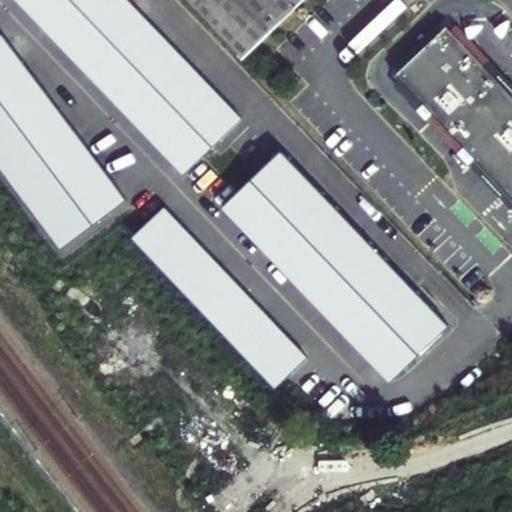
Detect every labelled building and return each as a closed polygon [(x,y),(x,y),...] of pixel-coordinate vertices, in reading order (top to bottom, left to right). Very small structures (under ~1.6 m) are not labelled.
[(128,0),(30,0),(190,165),(241,116),(128,0)] [(188,0),(253,67),(322,0),(188,0)] [(0,32),(0,157),(68,245),(147,184),(20,18),(0,32)] [(444,36),(401,77),(407,83),(403,87),(407,93),(401,98),(425,123),(422,125),(431,134),(434,132),(465,165),(471,159),(472,159),(463,168),(474,179),(477,177),(511,212),(511,87),(464,37),(458,43),(454,38),(450,43),(444,36)] [(225,201),(394,377),(453,320),(284,144),(225,201)] [(164,220),(133,250),(278,400),(310,369),(164,220)]
